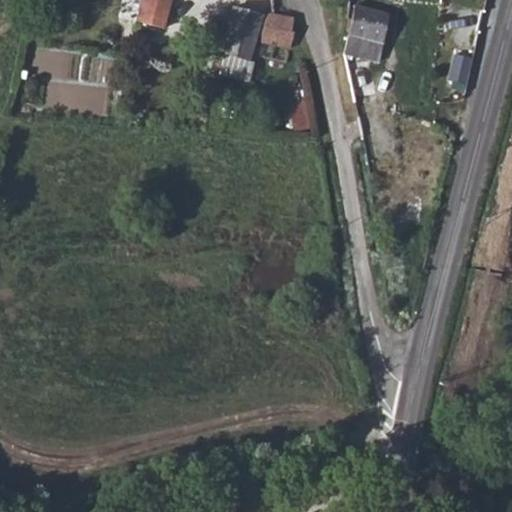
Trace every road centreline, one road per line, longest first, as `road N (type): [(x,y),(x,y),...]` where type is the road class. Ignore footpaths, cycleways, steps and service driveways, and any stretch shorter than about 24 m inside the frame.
road 1 (unclassified): [(309,0),(346,149),(370,314),(407,421)]
road 2 (tertiary): [(511,12),(407,421)]
road 3 (track): [(407,421),(446,491),(511,472)]
